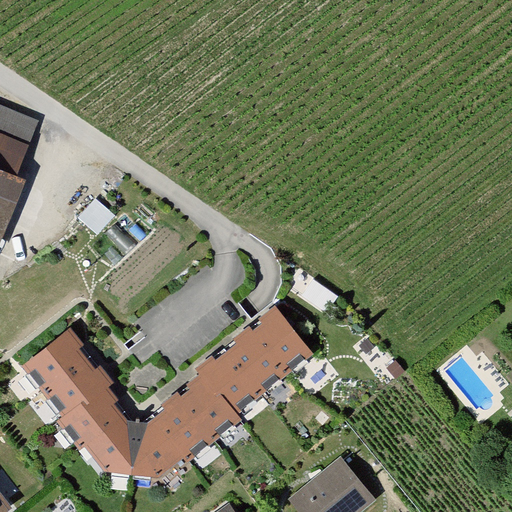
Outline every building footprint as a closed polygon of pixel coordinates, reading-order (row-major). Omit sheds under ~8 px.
[(0,211),(36,123),(0,107),(0,211)] [(79,216),(97,231),(114,211),(96,196),(79,216)] [(299,352),(267,309),(241,329),(273,370),(299,352)] [(273,370),(241,329),(216,347),(247,388),(273,370)] [(13,372),(33,396),(76,361),(58,336),(13,372)] [(247,388),(216,347),(185,371),(193,382),(205,398),(211,394),(222,408),(247,388)] [(33,396),(54,422),(96,389),(76,361),(33,396)] [(232,422),(222,408),(211,394),(205,398),(193,382),(175,395),(208,439),(232,422)] [(54,422),(76,450),(117,415),(96,389),(54,422)] [(176,462),(208,439),(175,395),(140,420),(176,462)] [(96,475),(125,478),(128,428),(117,415),(76,450),(96,475)] [(148,481),(176,462),(140,420),(128,428),(125,478),(148,481)] [(335,458),(280,503),(287,511),(358,511),(371,502),(335,458)] [(0,511),(13,511),(0,495),(0,511)]
